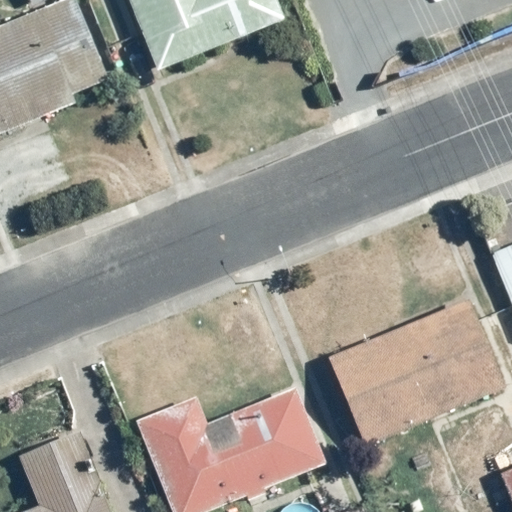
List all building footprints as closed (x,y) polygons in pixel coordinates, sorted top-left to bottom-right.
[(0,0),(0,64),(112,21),(103,0),(0,0)] [(154,0),(161,16),(198,0),(154,0)] [(511,244),(490,253),(511,308),(511,244)] [(339,300),(368,384),(507,336),(478,252),(339,300)] [(186,471),(329,415),(289,314),(146,370),(186,471)] [(0,409),(0,506),(1,511),(114,511),(148,501),(109,376),(0,409)] [(511,466),(500,472),(511,502),(511,466)]
